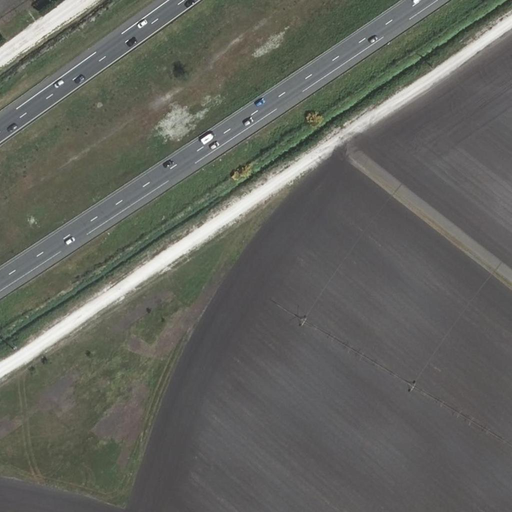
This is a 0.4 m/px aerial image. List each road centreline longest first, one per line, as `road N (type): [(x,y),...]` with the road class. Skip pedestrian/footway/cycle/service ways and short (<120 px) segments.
road 1 (track): [(0,364),(511,20)]
road 2 (motorway): [(0,283),(423,0)]
road 3 (motorway): [(184,0),(0,130)]
